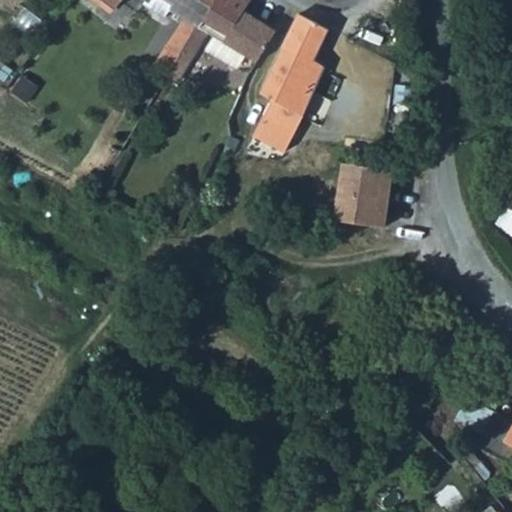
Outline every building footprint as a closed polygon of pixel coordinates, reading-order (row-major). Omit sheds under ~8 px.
[(166,17),(172,8),(175,4),(169,0),(145,0),(144,2),(166,17)] [(169,0),(175,4),(172,8),(199,24),(213,0),(169,0)] [(213,0),(199,24),(258,61),(278,28),(248,8),(252,0),(213,0)] [(261,88),(275,96),(256,133),(287,150),(322,86),(326,88),(335,71),(316,60),(332,27),(300,10),(261,88)] [(180,50),(174,60),(182,65),(188,55),(182,51),(180,50)] [(182,65),(195,73),(201,63),(188,55),(182,65)] [(343,161),(334,219),(387,228),(396,170),(343,161)] [(511,200),(509,199),(496,227),(511,234),(511,200)] [(456,417),(475,429),(486,411),(468,399),(456,417)] [(511,408),(497,399),(477,434),(511,454),(511,408)] [(499,511),(489,500),(477,510),(478,511),(499,511)]
